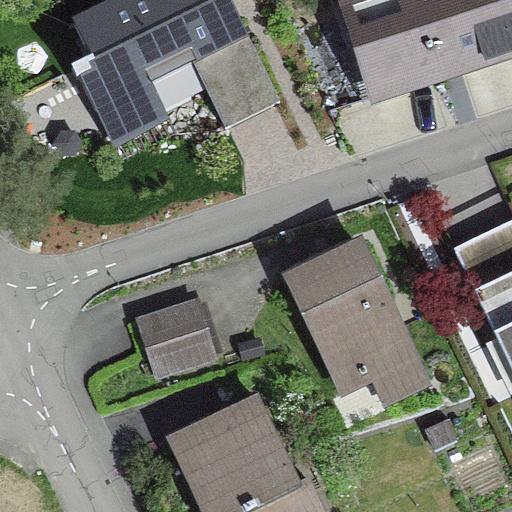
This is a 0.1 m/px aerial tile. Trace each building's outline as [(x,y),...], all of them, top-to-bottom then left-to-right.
[(188,66),(220,131),(274,104),(222,0),(128,0),(70,29),(87,63),(67,73),(72,82),(82,77),(97,107),(90,111),(91,114),(188,66)] [(345,10),(342,11),(370,97),(511,50),(511,46),(506,29),(511,27),(511,0),(403,0),(348,18),(345,10)] [(511,383),(511,223),(508,225),(511,232),(511,239),(460,264),(454,251),(449,254),(511,383)] [(408,358),(355,249),(285,283),(337,392),(408,358)] [(209,361),(191,304),(134,323),(152,380),(209,361)] [(195,511),(317,511),(304,483),(294,488),(256,407),(218,426),(220,431),(169,455),(195,511)]
